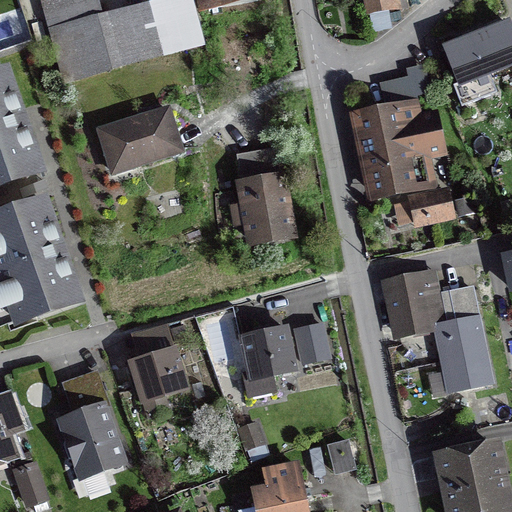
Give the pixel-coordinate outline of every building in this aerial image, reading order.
[(40,0),(48,29),(97,16),(92,0),(40,0)] [(196,0),(199,12),(264,0),(196,0)] [(391,0),(364,0),(368,16),(393,12),(391,0)] [(511,65),(511,40),(506,26),(444,50),(459,87),(455,88),(462,106),(493,94),(486,76),(511,65)] [(0,74),(0,184),(38,172),(21,124),(4,73),(0,74)] [(363,141),(375,197),(431,185),(426,159),(443,156),(435,114),(418,118),(415,108),(359,120),(363,141)] [(179,153),(166,112),(99,133),(112,174),(113,173),(111,167),(128,161),(130,168),(179,153)] [(289,237),(282,199),(279,180),(241,187),(244,206),(231,209),(234,227),(247,225),(251,244),(289,237)] [(452,216),(448,196),(409,204),(413,224),(452,216)] [(0,218),(0,276),(16,323),(77,302),(60,252),(42,203),(0,218)] [(386,282),(397,336),(443,327),(446,341),(437,343),(448,394),(490,386),(476,319),(471,290),(445,295),(438,296),(437,290),(429,292),(426,276),(428,276),(428,274),(425,275),(408,278),(386,282)] [(327,361),(320,326),(295,332),(303,366),(327,361)] [(249,381),(293,372),(284,331),(240,340),(249,381)] [(143,360),(129,364),(147,420),(168,414),(163,398),(185,392),(173,351),(156,356),(153,347),(140,351),(143,360)] [(0,460),(11,457),(3,436),(19,431),(8,400),(0,402),(0,460)] [(67,460),(75,464),(80,479),(121,464),(101,409),(60,423),(66,439),(62,447),(67,460)] [(238,431),(246,452),(262,446),(254,425),(238,431)] [(353,470),(346,443),(327,448),(334,475),(353,470)] [(507,511),(493,448),(439,460),(449,511),(507,511)] [(304,511),(295,467),(264,474),(267,490),(252,493),(255,509),(238,511),(304,511)] [(44,500),(32,468),(16,474),(27,506),(44,500)]
